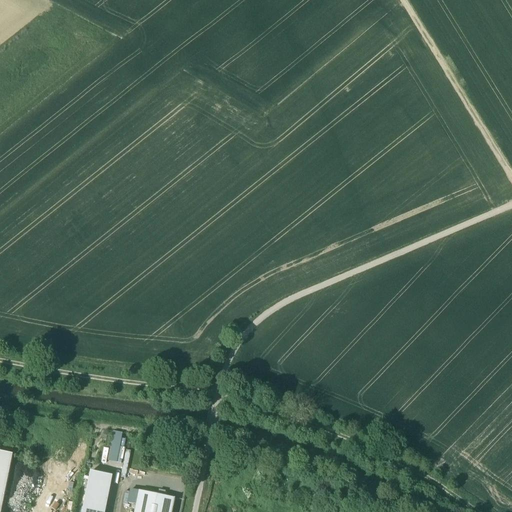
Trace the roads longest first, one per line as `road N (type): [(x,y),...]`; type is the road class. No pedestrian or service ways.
road 1 (track): [(0,365),(252,405),(418,468),(483,511)]
road 2 (track): [(195,511),(221,379),(246,331),(298,296),(511,208)]
road 3 (track): [(0,349),(221,379)]
road 4 (track): [(511,173),(406,0)]
